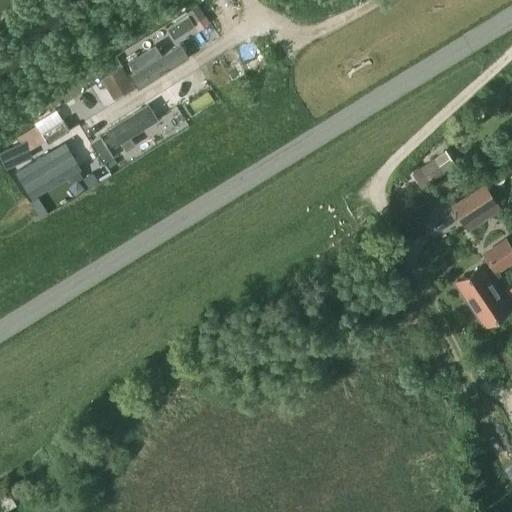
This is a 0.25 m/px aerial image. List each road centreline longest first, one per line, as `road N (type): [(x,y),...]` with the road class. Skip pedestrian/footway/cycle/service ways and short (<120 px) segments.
road 1 (tertiary): [(0,333),(511,25)]
road 2 (track): [(254,16),(272,31),(300,35),(377,0)]
